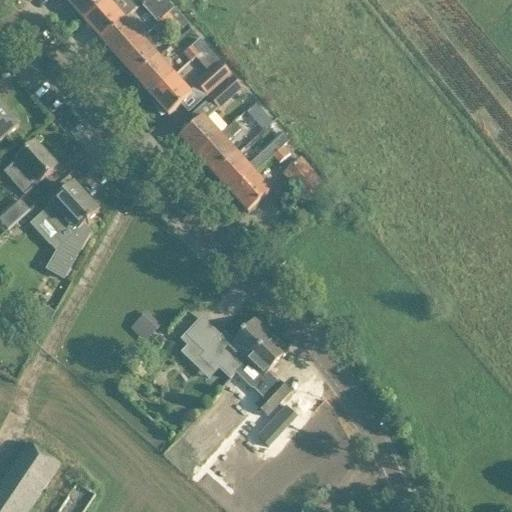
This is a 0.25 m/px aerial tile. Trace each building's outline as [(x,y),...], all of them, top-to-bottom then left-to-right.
[(69,5),(68,6),(68,10),(72,15),(76,15),(77,14),(85,23),(110,0),(71,0),(68,3),(69,5)] [(128,0),(110,0),(85,23),(93,32),(91,33),(97,40),(99,38),(102,41),(125,21),(124,20),(136,8),(128,0)] [(158,24),(169,15),(169,14),(174,9),(166,0),(147,0),(142,5),(158,24)] [(169,15),(158,24),(162,28),(165,32),(176,22),(178,25),(183,31),(189,26),(174,9),(169,14),(169,15)] [(125,21),(102,41),(104,45),(102,46),(108,53),(110,51),(118,60),(141,40),(125,21)] [(141,40),(118,60),(126,69),(124,71),(130,77),(132,76),(135,79),(158,58),(141,40)] [(184,54),(191,62),(202,52),(195,44),(184,54)] [(158,58),(135,79),(137,82),(136,83),(142,90),(143,89),(151,98),(175,77),(158,58)] [(209,74),(196,85),(198,87),(207,97),(231,75),(220,63),(209,74)] [(175,77),(151,98),(159,106),(157,107),(156,111),(161,116),(165,116),(166,114),(169,117),(192,96),(175,77)] [(234,79),(210,100),(218,109),(219,110),(220,111),(244,90),(234,79)] [(0,144),(1,143),(5,140),(19,126),(18,125),(19,123),(19,120),(14,115),(12,114),(10,116),(0,105),(0,144)] [(257,105),(247,114),(255,122),(264,113),(257,105)] [(197,124),(180,139),(183,142),(181,144),(188,151),(190,149),(197,157),(197,158),(220,137),(207,123),(203,118),(197,124)] [(220,137),(197,158),(205,167),(204,168),(210,175),(210,174),(211,173),(215,177),(237,156),(226,144),(241,130),(235,123),(229,129),(220,137)] [(285,135),(268,149),(274,156),(284,146),(285,146),(290,141),(285,135)] [(38,183),(39,184),(57,168),(35,144),(4,173),(24,196),(38,183)] [(284,146),(274,156),(274,157),(280,164),(292,154),(285,146),(284,146)] [(237,156),(215,177),(217,179),(216,180),(215,181),(221,188),(223,186),(231,194),(232,196),(254,175),(265,165),(258,158),(248,168),(237,156)] [(300,161),(285,174),(300,192),(315,179),(300,161)] [(254,175),(232,196),(239,204),(238,205),(237,205),(243,212),(244,211),(245,210),(248,214),(263,201),(271,194),(254,175)] [(55,205),(48,211),(53,216),(49,220),(62,233),(56,238),(63,245),(58,254),(49,270),(65,279),(82,249),(90,235),(83,227),(84,225),(98,213),(96,210),(98,208),(90,200),(88,202),(74,186),(59,200),(54,204),(55,205)] [(0,221),(8,230),(29,212),(21,202),(0,221)] [(30,310),(24,320),(43,331),(54,312),(40,304),(35,313),(30,310)] [(174,325),(182,332),(194,319),(186,312),(174,325)] [(146,315),(132,330),(145,343),(159,328),(146,315)] [(202,320),(185,337),(205,355),(206,356),(222,339),(221,338),(202,320)] [(205,355),(201,359),(215,373),(219,368),(231,379),(236,374),(247,363),(272,337),(255,320),(234,343),(225,334),(221,338),(222,339),(206,356),(205,355)] [(247,363),(236,374),(252,390),(253,390),(263,399),(278,383),(269,374),(289,353),(272,337),(247,363)] [(263,399),(255,407),(267,419),(277,408),(286,399),(291,393),(279,382),(278,383),(263,399)] [(286,408),(258,438),(261,442),(269,449),(298,419),(289,410),(286,408)] [(0,487),(0,511),(29,511),(60,466),(29,445),(0,487)] [(77,511),(88,494),(73,485),(56,511),(77,511)]
